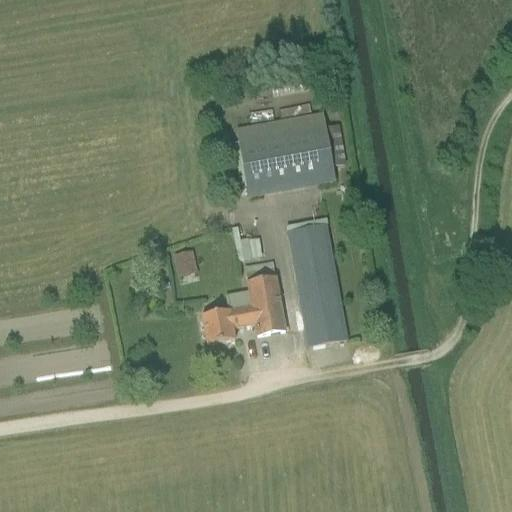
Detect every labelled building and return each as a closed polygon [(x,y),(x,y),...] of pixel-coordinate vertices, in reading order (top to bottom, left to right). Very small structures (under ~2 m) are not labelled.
[(322,118),(298,122),(234,134),(246,203),(310,191),(334,186),(332,172),(345,169),(338,129),(324,131),(322,118)] [(287,236),(308,352),(347,345),(326,229),(287,236)] [(240,245),(243,263),(262,260),(259,242),(240,245)] [(177,273),(196,269),(193,255),(174,260),(177,273)] [(257,340),(285,335),(274,272),(244,277),(248,295),(224,299),(227,314),(201,319),(207,349),(235,344),(232,333),(250,330),(255,329),(257,340)]
